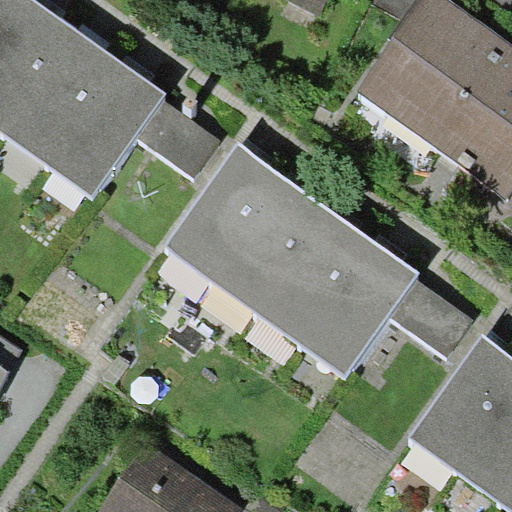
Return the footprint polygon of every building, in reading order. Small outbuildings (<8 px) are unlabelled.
[(0,0),(0,129),(96,197),(167,96),(29,0),(0,0)] [(292,0),(295,1),(287,16),(322,35),(340,0),(292,0)] [(508,192),(511,186),(511,45),(449,0),(418,0),(358,84),(508,192)] [(203,170),(227,136),(183,106),(160,140),(203,170)] [(345,378),(414,282),(238,156),(168,251),(345,378)] [(450,351),(477,317),(437,285),(410,318),(450,351)] [(511,509),(511,358),(486,340),(413,438),(511,509)] [(241,511),(243,510),(148,447),(103,511),(241,511)]
